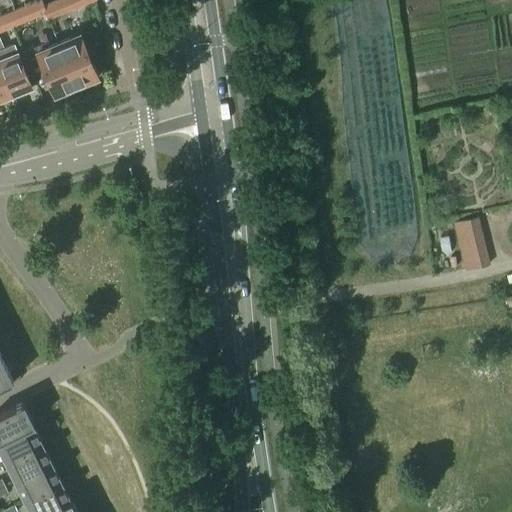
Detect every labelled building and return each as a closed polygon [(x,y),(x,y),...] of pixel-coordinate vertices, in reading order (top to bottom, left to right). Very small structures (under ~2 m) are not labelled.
[(40,0),(27,6),(32,18),(45,12),(43,6),(43,7),(40,0)] [(70,0),(58,0),(56,1),(60,13),(73,8),(70,0)] [(56,1),(43,6),(45,12),(46,12),(48,18),(60,13),(56,1)] [(27,6),(14,11),(19,23),(32,18),(27,6)] [(14,11),(0,16),(0,17),(5,29),(19,23),(14,11)] [(80,34),(58,42),(76,86),(98,77),(80,34)] [(58,42),(36,52),(54,95),(76,86),(58,42)] [(17,52),(0,59),(0,67),(12,94),(12,93),(31,85),(17,52)] [(0,67),(0,97),(10,94),(11,95),(12,94),(0,67)] [(474,270),(502,263),(491,217),(463,224),(474,270)] [(0,386),(12,380),(3,360),(0,361),(0,386)] [(0,438),(33,422),(23,402),(0,413),(0,438)] [(34,423),(33,422),(0,438),(0,452),(4,460),(42,442),(33,423),(34,423)] [(52,461),(42,442),(4,460),(13,480),(52,461)] [(61,480),(52,461),(13,480),(23,499),(61,480)] [(71,500),(61,480),(23,499),(29,511),(48,511),(50,511),(50,510),(71,500)] [(77,511),(71,500),(50,510),(50,511),(77,511)]
